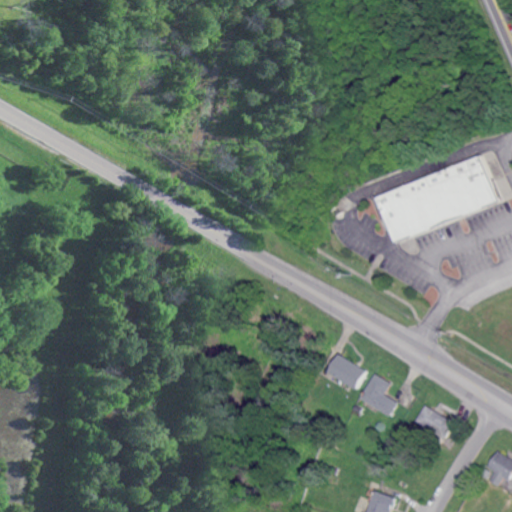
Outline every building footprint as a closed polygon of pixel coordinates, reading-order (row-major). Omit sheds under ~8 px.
[(401,244),(382,198),(485,156),(503,202),(401,244)] [(358,390),(331,374),(342,355),(369,371),(358,390)] [(394,416),(380,408),(366,399),(365,398),(380,374),(396,384),(390,393),(389,394),(389,395),(393,397),(395,399),(396,399),(402,403),(402,404),(401,405),(394,416)] [(362,412),(355,408),(355,407),(357,403),(365,408),(362,412)] [(447,438),(447,437),(433,429),(419,420),(429,404),(441,412),(442,412),(443,412),(454,419),(457,422),(447,438)] [(511,479),(507,476),(501,486),(491,480),(497,470),(491,467),(502,450),(511,457),(511,479)] [(487,488),(480,483),(483,479),(490,484),(487,488)] [(394,511),(371,511),(375,503),(378,493),(378,492),(379,491),(395,497),(399,499),(396,509),(395,511),(394,511)]
